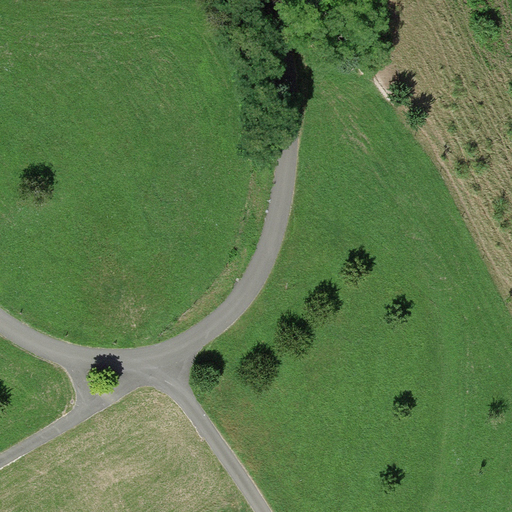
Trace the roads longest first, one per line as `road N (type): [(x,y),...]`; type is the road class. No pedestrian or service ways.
road 1 (unclassified): [(262,0),(285,78),(284,179),(250,286),(226,318),(157,365),(64,357),(0,323)]
road 2 (track): [(0,459),(157,365),(259,511)]
